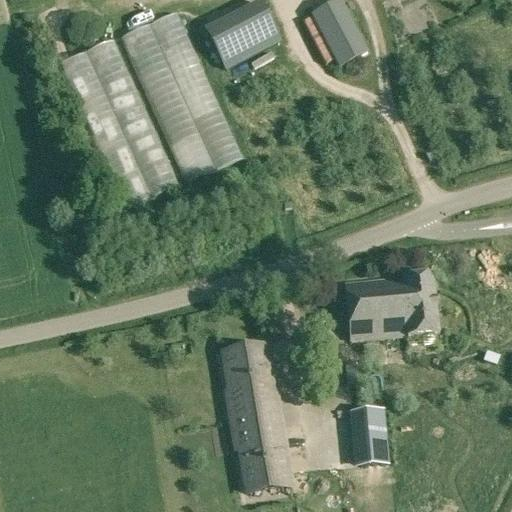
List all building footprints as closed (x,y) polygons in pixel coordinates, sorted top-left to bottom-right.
[(310,18),(338,72),(369,56),(341,2),(310,18)] [(236,68),(279,52),(265,14),(222,30),(236,68)] [(133,34),(196,185),(221,174),(213,155),(232,147),(186,36),(165,45),(156,24),(133,34)] [(407,338),(439,335),(433,278),(402,281),(403,282),(344,288),(350,342),(407,336),(407,338)] [(229,410),(231,424),(261,419),(259,407),(276,404),(269,364),(266,365),(265,359),(268,359),(266,349),(225,356),(234,409),(229,410)] [(383,412),(356,414),(360,468),(388,466),(383,412)] [(261,419),(231,424),(233,437),(239,436),(248,489),(285,483),(287,490),(291,490),(285,458),(282,458),(281,450),(284,450),(280,427),(263,430),(261,419)] [(293,505),(291,490),(257,494),(259,509),(293,505)]
